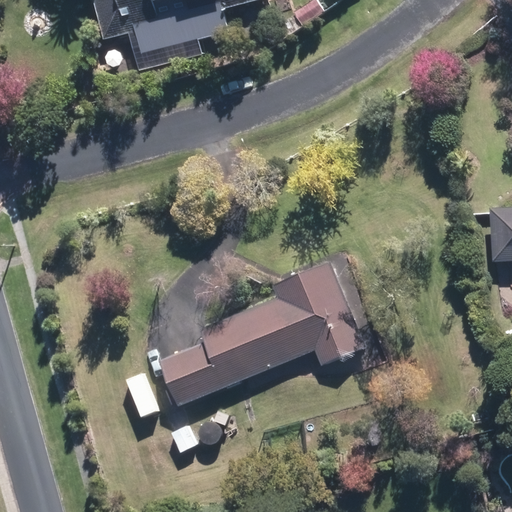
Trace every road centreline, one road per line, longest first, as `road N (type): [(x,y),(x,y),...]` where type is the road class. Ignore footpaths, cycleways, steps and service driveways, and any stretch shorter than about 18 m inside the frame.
road 1 (residential): [(431,0),(322,83),(259,109),(0,180)]
road 2 (residential): [(0,335),(45,511)]
